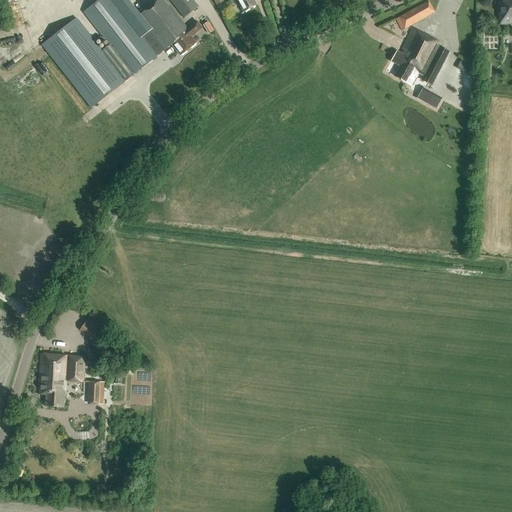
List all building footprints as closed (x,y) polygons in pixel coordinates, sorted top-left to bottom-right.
[(202,28),(197,21),(187,28),(165,0),(169,0),(183,18),(198,7),(193,0),(157,0),(139,15),(126,0),(98,0),(83,12),(108,44),(100,50),(76,19),(42,46),(91,109),(125,82),(133,76),(171,45),(180,56),(197,43),(192,36),(202,28)] [(235,0),(238,5),(239,5),(243,12),(256,5),(253,0),(235,0)] [(500,25),(511,24),(511,0),(502,0),(502,3),(499,3),(500,25)] [(395,19),(401,30),(434,12),(428,1),(395,19)] [(442,45),(412,30),(400,53),(396,51),(391,62),(400,66),(394,76),(411,86),(417,75),(422,77),(421,81),(432,87),(450,52),(441,47),(442,45)] [(475,72),(478,64),(462,58),(459,66),(475,72)] [(425,86),(419,97),(439,108),(445,98),(425,86)] [(84,382),(86,357),(42,354),(39,393),(47,394),(46,406),(63,407),(64,390),(65,390),(66,381),(84,382)] [(100,405),(101,383),(90,382),(89,404),(100,405)] [(109,486),(96,484),(95,493),(95,495),(97,495),(108,497),(109,486)]
